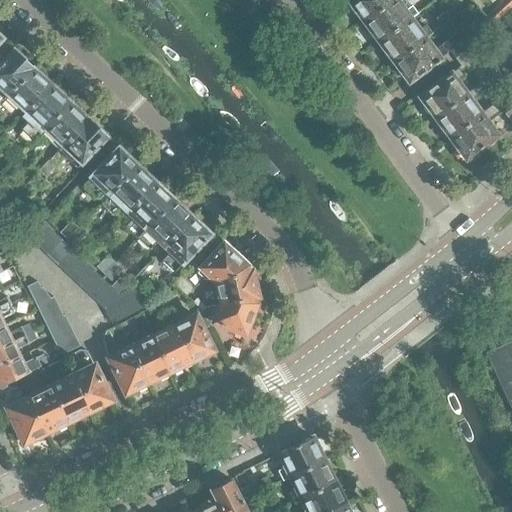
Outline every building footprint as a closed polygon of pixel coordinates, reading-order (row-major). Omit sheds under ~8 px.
[(391,0),(351,0),(349,2),(363,20),(391,0)] [(379,42),(412,16),(417,13),(411,5),(406,8),(399,0),(392,0),(364,22),(365,24),(364,26),(369,33),(372,33),(379,42)] [(511,7),(505,0),(503,0),(499,5),(506,13),(511,7)] [(506,13),(499,5),(493,10),(500,18),(506,13)] [(452,6),(435,19),(441,26),(458,14),(452,6)] [(500,18),(493,10),(487,15),(494,23),(500,18)] [(494,23),(487,15),(481,21),(488,29),(494,23)] [(394,63),(427,36),(431,33),(425,25),(421,28),(412,16),(379,42),(380,44),(379,46),(384,53),(387,53),(394,63)] [(449,51),(454,57),(476,40),(465,26),(458,32),(436,48),(427,36),(394,63),(395,64),(394,66),(399,73),(402,73),(409,82),(440,59),(439,58),(449,51)] [(484,50),(476,40),(454,57),(461,67),(471,60),(484,50)] [(0,102),(3,99),(32,69),(12,50),(0,63),(0,102)] [(465,77),(458,67),(420,97),(426,106),(426,109),(431,116),(434,116),(435,118),(468,92),(460,81),(465,77)] [(50,86),(32,69),(3,99),(21,116),(50,86)] [(33,140),(40,133),(69,103),(50,86),(21,116),(28,122),(21,129),(33,140)] [(450,138),(484,112),(475,101),(479,97),(473,89),(468,92),(435,118),(441,126),(440,129),(445,136),(448,136),(450,138)] [(511,123),(511,122),(511,103),(506,95),(484,112),(450,138),(457,147),(456,150),(461,157),(464,157),(466,159),(467,158),(470,159),(476,155),(475,152),(497,136),(487,122),(503,111),(511,123)] [(69,103),(40,133),(58,149),(87,120),(69,103)] [(106,137),(87,120),(58,149),(78,168),(106,137)] [(107,197),(137,165),(118,148),(82,186),(94,197),(100,191),(107,197)] [(57,167),(50,161),(40,172),(47,178),(57,167)] [(137,165),(107,197),(100,204),(112,215),(119,208),(125,214),(155,183),(137,165)] [(0,188),(0,207),(3,210),(18,194),(5,183),(0,188)] [(155,183),(125,214),(131,220),(125,227),(137,239),(173,200),(155,183)] [(173,200),(137,239),(148,249),(155,242),(162,248),(191,217),(173,200)] [(191,217),(162,248),(168,254),(161,261),(173,273),(180,265),(181,266),(210,235),(191,217)] [(33,242),(47,227),(39,219),(25,235),(33,242)] [(67,239),(78,228),(71,221),(59,231),(67,239)] [(47,227),(33,242),(41,250),(55,234),(47,227)] [(78,228),(67,239),(74,246),(85,234),(78,228)] [(55,234),(41,250),(49,257),(63,241),(55,234)] [(63,241),(49,257),(56,264),(71,249),(63,241)] [(215,281),(249,272),(247,266),(223,244),(201,268),(215,281)] [(71,249),(56,264),(64,272),(79,256),(71,249)] [(79,256),(64,272),(72,279),(87,263),(79,256)] [(103,273),(114,262),(106,256),(96,267),(103,273)] [(114,262),(103,273),(111,280),(121,269),(114,262)] [(95,271),(87,263),(72,279),(80,287),(95,271)] [(103,278),(95,271),(80,287),(88,294),(103,278)] [(251,271),(249,272),(215,281),(220,285),(221,303),(220,304),(254,297),(257,297),(251,271)] [(111,285),(103,278),(88,294),(96,301),(111,285)] [(115,285),(122,291),(131,288),(120,278),(115,284),(115,285)] [(35,304),(50,298),(42,288),(40,289),(37,282),(27,286),(35,304)] [(193,290),(185,283),(179,290),(187,297),(193,290)] [(111,285),(96,301),(104,309),(119,293),(111,285)] [(122,291),(119,293),(104,309),(112,324),(149,304),(137,286),(131,288),(122,291)] [(0,300),(0,309),(17,302),(13,294),(0,300)] [(50,298),(35,304),(40,314),(58,306),(54,296),(50,298)] [(254,297),(220,304),(213,322),(244,334),(256,304),(254,297)] [(197,298),(192,302),(202,311),(206,307),(197,298)] [(17,302),(0,309),(0,328),(7,326),(3,318),(21,308),(17,302)] [(166,311),(161,302),(154,306),(158,315),(166,311)] [(58,306),(40,314),(45,324),(63,316),(58,306)] [(185,352),(190,361),(213,350),(202,329),(208,326),(202,313),(173,327),(181,344),(184,346),(186,350),(185,352)] [(65,315),(63,316),(45,324),(51,335),(70,326),(65,315)] [(130,329),(127,322),(121,325),(124,332),(130,329)] [(10,332),(7,326),(0,328),(0,347),(32,332),(29,324),(10,332)] [(70,326),(51,335),(56,345),(75,336),(70,326)] [(181,344),(173,327),(152,337),(169,372),(190,361),(185,352),(186,350),(184,346),(181,344)] [(112,341),(108,330),(107,330),(106,330),(102,339),(105,344),(112,341)] [(35,340),(32,332),(0,347),(0,366),(22,356),(18,349),(35,340)] [(80,346),(75,336),(56,345),(60,355),(80,346)] [(152,337),(131,348),(138,364),(139,368),(140,372),(143,374),(147,382),(169,372),(152,337)] [(511,342),(488,354),(511,406),(511,342)] [(138,364),(131,348),(109,359),(125,393),(147,382),(143,374),(140,372),(139,368),(138,364)] [(80,350),(74,353),(78,361),(89,355),(87,351),(80,350)] [(0,386),(5,383),(47,361),(43,354),(25,362),(22,356),(0,366),(0,386)] [(94,366),(72,377),(80,393),(83,395),(85,399),(85,403),(89,411),(111,400),(94,366)] [(72,377),(51,387),(68,421),(89,411),(85,403),(85,399),(83,395),(80,393),(72,377)] [(5,383),(0,386),(0,392),(2,395),(9,392),(5,383)] [(68,421),(51,387),(29,398),(37,414),(38,418),(39,421),(42,424),(46,432),(68,421)] [(37,414),(29,398),(7,409),(24,443),(46,432),(42,424),(39,421),(38,418),(37,414)] [(282,480),(286,478),(323,459),(312,437),(278,454),(285,467),(278,471),(282,480)] [(323,459),(286,478),(294,492),(288,495),(292,502),(297,500),(334,481),(323,459)] [(267,476),(260,479),(256,481),(261,491),(272,485),(267,476)] [(222,511),(247,511),(231,479),(223,483),(222,480),(209,487),(214,497),(215,497),(222,511)] [(329,511),(345,504),(334,481),(297,500),(303,511),(329,511)] [(197,509),(197,511),(222,511),(215,497),(214,497),(199,505),(197,509)] [(262,511),(257,501),(247,505),(250,511),(262,511)]
